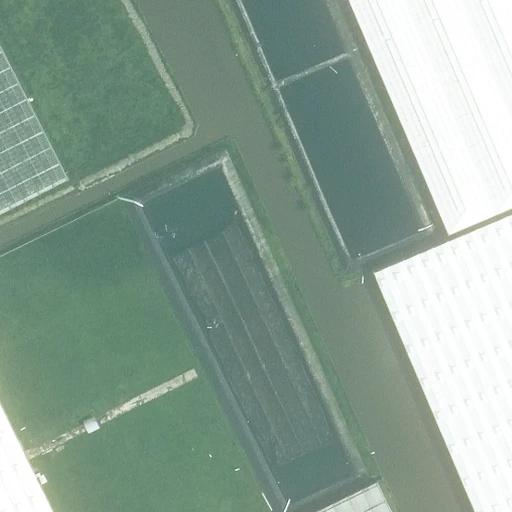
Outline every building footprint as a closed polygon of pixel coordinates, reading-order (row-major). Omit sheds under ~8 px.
[(511,0),(348,0),(449,236),(511,209),(511,0)] [(0,215),(69,180),(0,45),(0,215)] [(511,511),(511,215),(374,274),(475,511),(511,511)] [(0,511),(54,511),(0,401),(0,511)] [(317,511),(392,511),(378,482),(317,511)]
